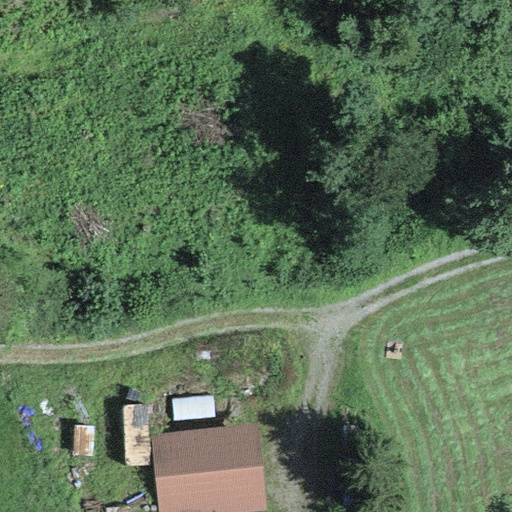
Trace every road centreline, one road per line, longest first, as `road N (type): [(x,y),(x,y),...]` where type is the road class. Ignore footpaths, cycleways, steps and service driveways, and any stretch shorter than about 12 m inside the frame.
road 1 (track): [(303,511),(323,346),(345,310),(511,244)]
road 2 (track): [(332,327),(253,311),(103,340),(0,344)]
